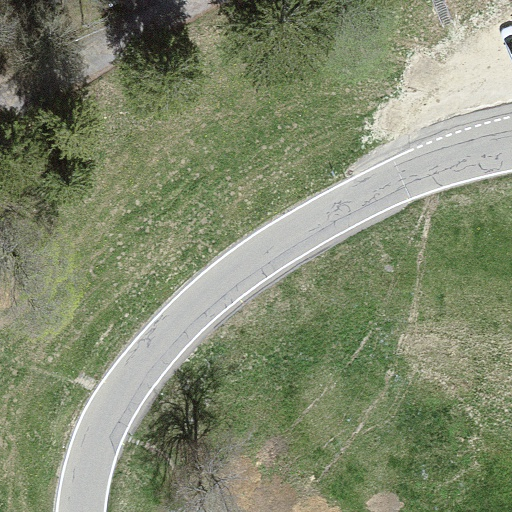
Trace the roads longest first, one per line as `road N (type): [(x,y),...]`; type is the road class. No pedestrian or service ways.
road 1 (tertiary): [(82,511),(108,410),(191,307),(245,263),(357,196),(511,145)]
road 2 (residential): [(0,102),(194,0)]
